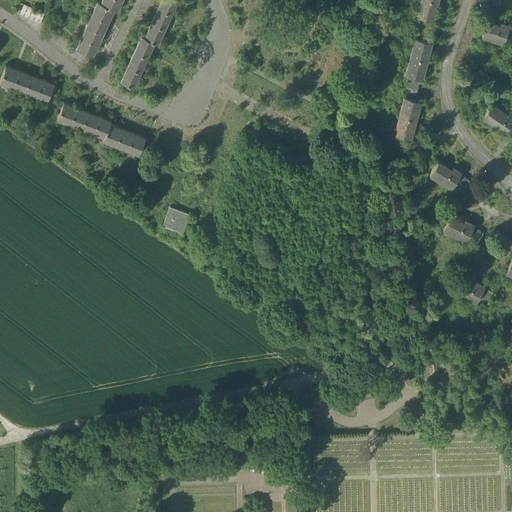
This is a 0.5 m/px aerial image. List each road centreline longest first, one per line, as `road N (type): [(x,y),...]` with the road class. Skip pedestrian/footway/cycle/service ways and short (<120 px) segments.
road 1 (unclassified): [(511,337),(17,437)]
road 2 (track): [(397,361),(397,397),(370,420),(332,415),(318,376)]
